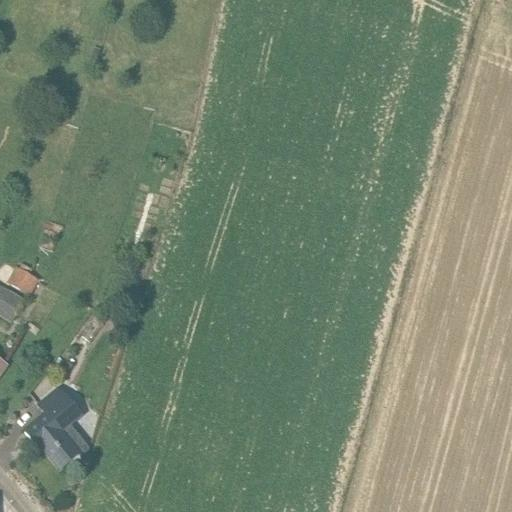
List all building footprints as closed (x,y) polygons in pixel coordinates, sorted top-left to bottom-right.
[(90,61),(97,63),(101,52),(93,49),(90,61)] [(28,296),(37,282),(17,272),(9,285),(28,296)] [(0,317),(11,324),(23,302),(0,289),(0,317)] [(65,361),(57,372),(64,378),(72,367),(65,361)] [(85,446),(68,425),(78,416),(58,391),(38,407),(45,416),(24,434),(32,444),(34,442),(59,472),(79,456),(77,453),(85,446)]
